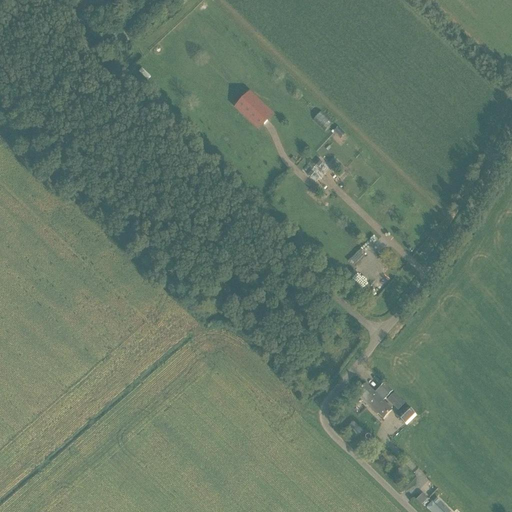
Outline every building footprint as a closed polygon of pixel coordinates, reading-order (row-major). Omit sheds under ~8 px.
[(259,130),(273,116),(250,94),(236,108),(259,130)] [(310,144),(315,139),(305,128),(300,133),(310,144)] [(330,133),(335,140),(341,135),(336,129),(330,133)] [(321,162),(308,176),(316,183),(320,179),(321,180),(326,175),(324,174),(329,169),(321,162)] [(367,170),(359,184),(368,190),(377,176),(367,170)] [(383,402),(393,392),(385,384),(375,394),(366,386),(356,396),(378,416),(379,415),(384,420),(392,411),(383,402)] [(389,400),(400,410),(405,404),(394,394),(389,400)] [(406,424),(415,414),(407,406),(397,416),(406,424)] [(417,501),(422,506),(427,501),(422,496),(417,501)]
